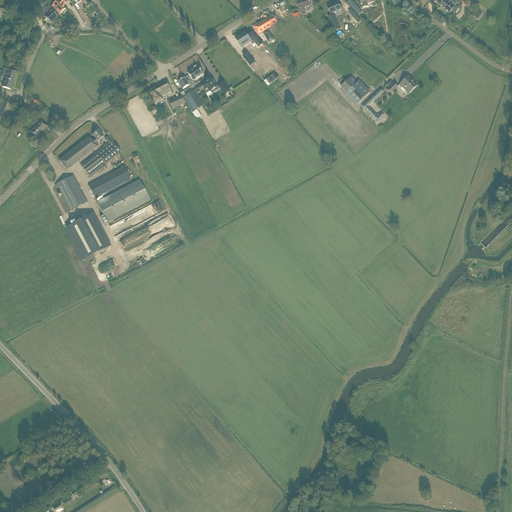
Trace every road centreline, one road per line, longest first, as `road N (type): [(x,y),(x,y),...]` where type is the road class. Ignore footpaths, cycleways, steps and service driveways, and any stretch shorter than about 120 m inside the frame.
road 1 (residential): [(142,511),(86,436),(0,345)]
road 2 (residential): [(0,202),(78,123),(164,69)]
road 3 (residential): [(19,105),(29,61),(47,31),(116,35),(164,69)]
road 4 (track): [(511,306),(497,511)]
road 5 (residential): [(164,69),(275,0)]
road 6 (unclassified): [(405,0),(503,69)]
